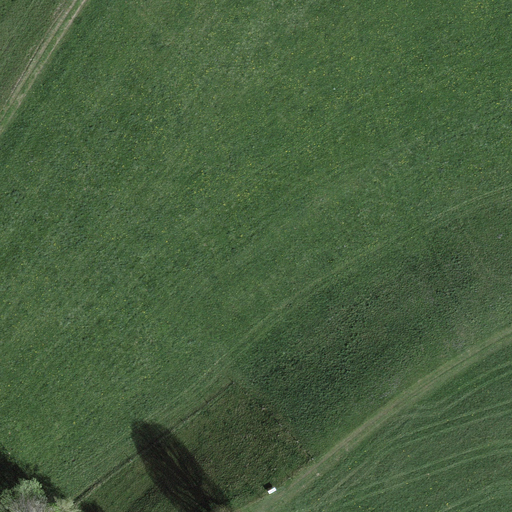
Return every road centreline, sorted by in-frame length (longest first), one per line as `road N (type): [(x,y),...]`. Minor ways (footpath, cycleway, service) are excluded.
road 1 (track): [(511,338),(369,426),(268,511)]
road 2 (track): [(78,0),(0,121)]
